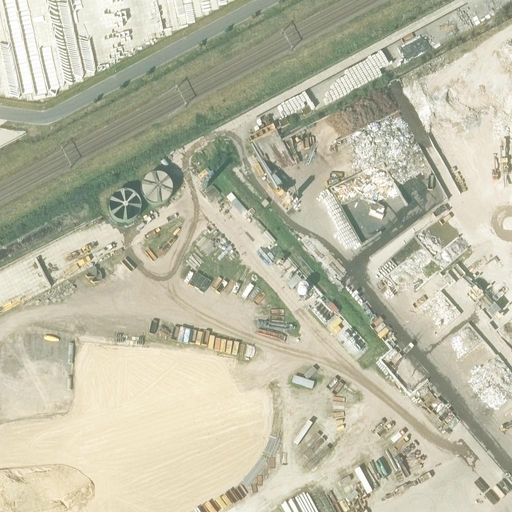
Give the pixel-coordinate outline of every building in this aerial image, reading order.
[(32,1),(21,2),(22,9),(32,9),(32,1)] [(479,66),(493,93),(511,82),(511,68),(508,62),(497,68),(496,65),(492,67),(489,61),(479,66)] [(428,98),(437,120),(455,113),(452,105),(468,98),(459,76),(438,84),(441,93),(428,98)] [(416,132),(401,101),(377,113),(394,147),(407,141),(406,137),(416,132)] [(365,158),(346,174),(393,228),(403,218),(395,209),(409,198),(407,196),(414,190),(407,182),(394,193),(365,158)] [(20,231),(22,236),(32,232),(30,227),(20,231)] [(135,251),(139,243),(133,239),(128,247),(135,251)] [(426,249),(430,258),(437,255),(433,246),(426,249)] [(61,250),(52,256),(55,261),(64,254),(61,250)] [(299,293),(308,285),(294,270),(285,278),(299,293)] [(161,283),(173,291),(177,285),(166,276),(161,283)] [(217,285),(213,290),(218,295),(223,290),(217,285)] [(310,288),(301,297),(305,301),(314,293),(310,288)] [(248,312),(253,308),(244,296),(238,300),(248,312)] [(489,301),(495,309),(501,304),(494,297),(489,301)] [(74,315),(72,331),(77,332),(76,339),(83,340),(84,330),(78,329),(80,316),(74,315)] [(477,321),(482,327),(490,321),(485,315),(477,321)] [(287,327),(278,317),(268,327),(277,336),(287,327)] [(115,347),(116,335),(106,334),(105,346),(115,347)] [(159,337),(159,352),(168,352),(168,337),(159,337)] [(415,384),(419,381),(411,371),(407,374),(415,384)] [(485,484),(481,486),(485,495),(490,492),(485,484)]
